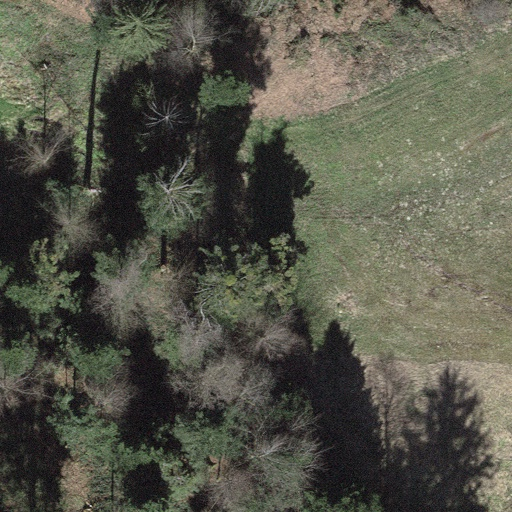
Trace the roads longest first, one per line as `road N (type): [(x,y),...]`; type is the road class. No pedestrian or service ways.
road 1 (track): [(52,511),(0,418),(51,0)]
road 2 (track): [(52,0),(249,113)]
